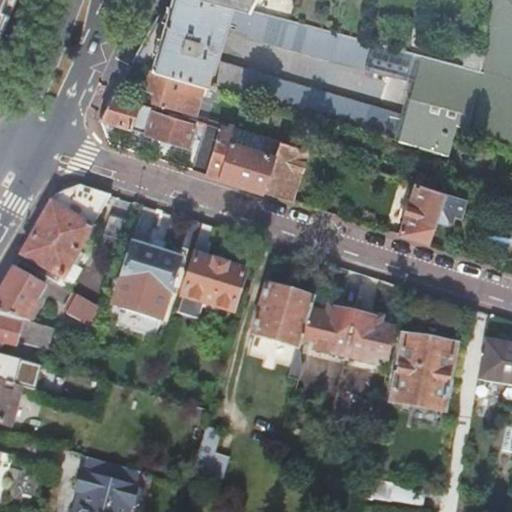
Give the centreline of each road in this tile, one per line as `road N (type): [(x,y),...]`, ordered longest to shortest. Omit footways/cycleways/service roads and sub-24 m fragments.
road 1 (residential): [(511,295),(24,151)]
road 2 (secondary): [(24,151),(61,123),(114,0)]
road 3 (secondary): [(66,0),(26,105),(24,151)]
